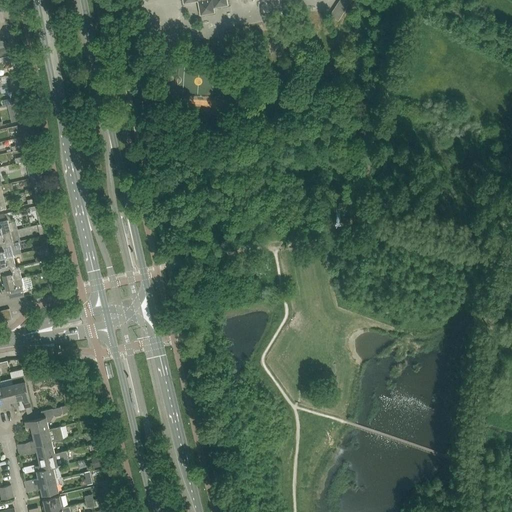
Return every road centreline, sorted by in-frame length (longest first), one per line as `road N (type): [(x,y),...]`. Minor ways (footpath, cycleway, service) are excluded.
road 1 (secondary): [(152,307),(82,0)]
road 2 (secondary): [(42,0),(106,308)]
road 3 (secondary): [(201,511),(152,307)]
road 4 (secondary): [(110,325),(155,511)]
